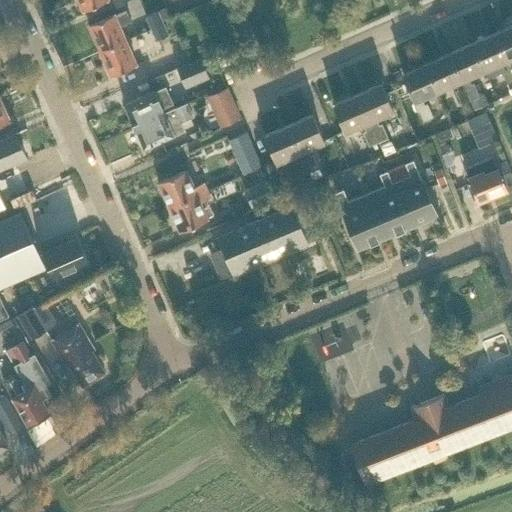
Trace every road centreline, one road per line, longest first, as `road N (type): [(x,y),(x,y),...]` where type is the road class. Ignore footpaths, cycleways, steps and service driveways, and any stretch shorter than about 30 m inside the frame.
road 1 (residential): [(170,367),(12,0)]
road 2 (residential): [(170,367),(500,230)]
road 3 (residential): [(257,87),(459,0)]
road 4 (residential): [(0,496),(170,367)]
